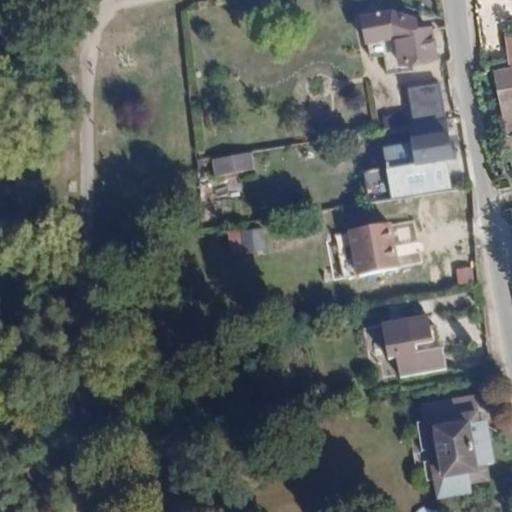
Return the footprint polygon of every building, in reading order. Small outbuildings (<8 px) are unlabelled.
[(431,29),(392,34),(397,66),(436,60),(431,29)] [(511,63),(511,64),(492,68),(497,87),(511,84),(511,63)] [(412,85),(435,78),(431,65),(408,72),(412,85)] [(439,83),(408,88),(413,122),(443,117),(439,83)] [(511,84),(497,87),(501,108),(511,105),(511,84)] [(511,105),(501,108),(506,129),(511,127),(511,105)] [(450,158),(444,119),(409,125),(414,163),(450,158)] [(253,151),(214,158),(215,176),(256,170),(253,151)] [(387,220),(348,227),(355,270),(395,264),(387,220)] [(459,286),(475,282),(472,266),(455,270),(459,286)] [(395,320),(397,334),(424,328),(422,315),(395,320)] [(390,334),(395,362),(441,353),(440,346),(435,347),(432,326),(424,328),(397,334),(390,334)] [(441,353),(395,362),(398,376),(444,367),(441,353)] [(425,430),(476,419),(475,409),(423,420),(425,430)] [(434,480),(467,473),(467,470),(476,469),(475,462),(491,458),(484,417),(476,419),(425,430),(428,447),(430,458),(433,477),(434,480)] [(428,447),(425,430),(423,420),(416,422),(421,449),(428,447)] [(426,479),(433,477),(430,458),(423,459),(426,479)] [(469,488),(467,473),(434,480),(436,494),(469,488)]
